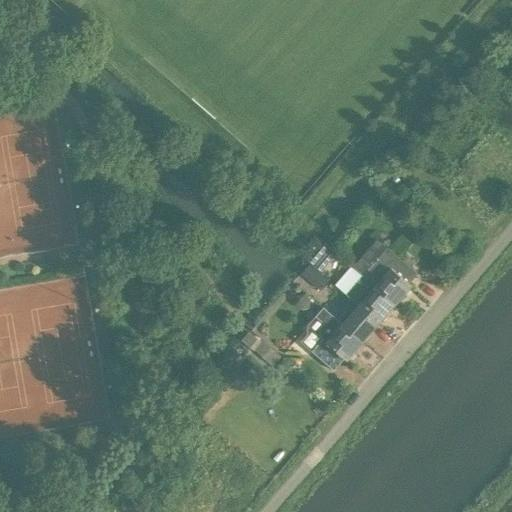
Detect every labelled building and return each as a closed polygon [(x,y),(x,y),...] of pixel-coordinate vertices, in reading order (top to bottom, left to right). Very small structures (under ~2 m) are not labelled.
[(337,254),(326,244),(310,263),(321,272),(337,254)] [(376,288),(396,305),(412,286),(410,284),(418,274),(388,247),(372,265),(363,276),(376,288)] [(321,275),(314,284),(320,290),(328,281),(321,275)] [(380,324),(396,305),(376,288),(363,276),(346,295),(356,304),(359,307),(380,324)] [(344,325),(364,342),(380,324),(359,307),(344,325)] [(324,308),(317,316),(325,323),(320,328),(321,337),(323,339),(312,352),(335,371),(345,359),(347,361),(364,342),(344,325),(324,308)] [(249,332),(242,340),(246,344),(250,347),(258,339),(249,332)] [(265,342),(257,351),(265,357),(273,348),(265,342)] [(225,377),(234,384),(240,378),(230,370),(225,377)]
